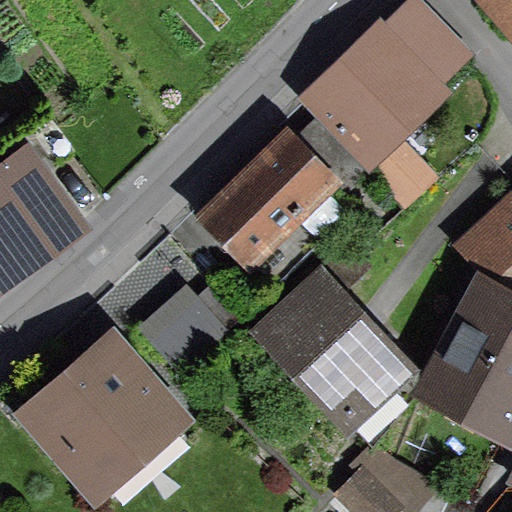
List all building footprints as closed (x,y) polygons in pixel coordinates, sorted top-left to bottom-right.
[(423,0),(399,0),(385,15),(445,75),(472,49),(423,0)] [(511,0),(473,0),(511,45),(511,0)] [(315,113),(369,168),(404,203),(433,174),(398,139),(454,84),(445,75),(385,15),(374,4),(290,88),(315,113)] [(348,188),(369,168),(315,113),(299,129),(288,117),(195,209),(250,264),(337,177),(348,188)] [(0,288),(90,223),(27,138),(0,157),(0,288)] [(511,186),(449,242),(473,269),(476,263),(511,281),(511,186)] [(347,430),(420,362),(321,256),(248,323),(347,430)] [(412,388),(511,439),(511,281),(476,263),(473,269),(412,388)] [(178,372),(227,326),(185,281),(136,327),(178,372)] [(95,500),(193,413),(109,319),(11,407),(95,500)] [(408,511),(410,511),(439,481),(367,443),(347,463),(352,468),(332,490),(355,511),(392,511),(400,504),(408,511)]
